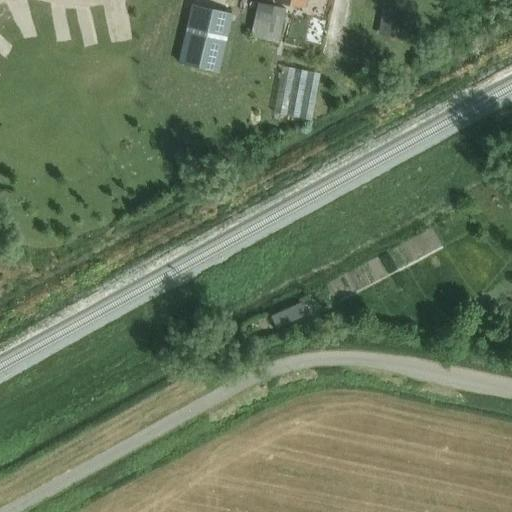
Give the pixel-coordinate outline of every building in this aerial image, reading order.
[(259,1),(251,36),(277,42),(286,8),(259,1)] [(233,13),(191,3),(177,62),(219,72),(233,13)] [(382,14),(380,25),(396,28),(398,17),(382,14)] [(318,73),(281,66),(273,113),(310,119),(318,73)] [(276,314),(283,327),(316,309),(309,297),(276,314)]
